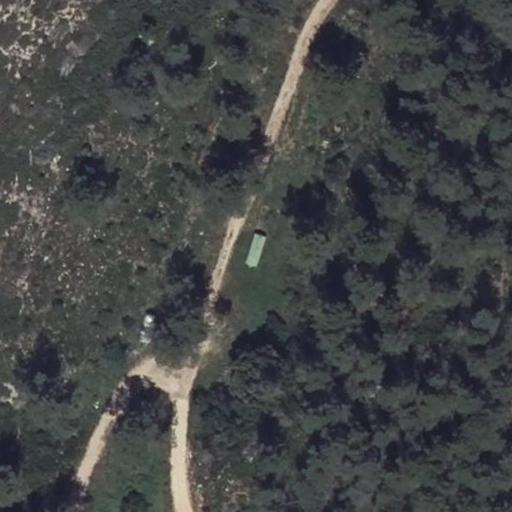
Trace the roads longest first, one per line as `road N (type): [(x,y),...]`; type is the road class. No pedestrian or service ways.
road 1 (track): [(209,511),(203,436),(181,374),(230,197),(332,0)]
road 2 (track): [(181,374),(95,435),(75,511)]
